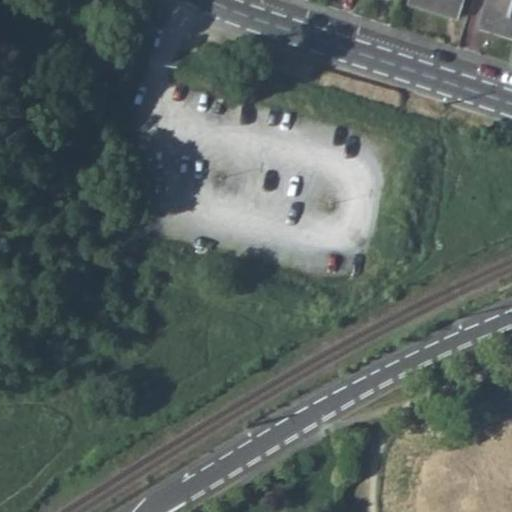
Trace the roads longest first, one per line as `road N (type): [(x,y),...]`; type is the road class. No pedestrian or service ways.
road 1 (residential): [(511,315),(353,390),(153,511)]
road 2 (tertiary): [(211,0),(511,103)]
